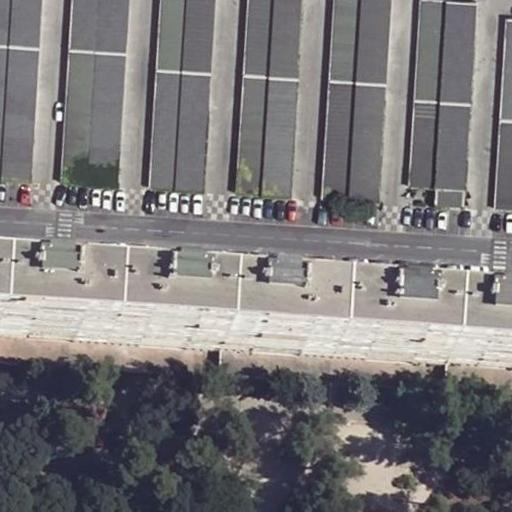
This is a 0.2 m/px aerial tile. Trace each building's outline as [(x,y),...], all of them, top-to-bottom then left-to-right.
[(0,0),(0,176),(6,177),(16,0),(0,0)] [(42,0),(16,0),(6,177),(34,179),(42,0)] [(74,0),(65,181),(94,183),(103,0),(74,0)] [(129,0),(103,0),(94,183),(120,184),(129,0)] [(162,0),(152,187),(180,189),(190,0),(162,0)] [(205,190),(215,0),(190,0),(180,189),(205,190)] [(249,0),(239,193),(265,196),(275,0),(249,0)] [(301,0),(275,0),(265,196),(289,197),(301,0)] [(334,0),(324,200),(352,201),(361,0),(334,0)] [(387,0),(361,0),(352,201),(377,204),(387,0)] [(421,0),(411,190),(440,191),(449,1),(439,0),(421,0)] [(475,3),(449,1),(440,191),(465,193),(475,3)] [(497,213),(511,213),(511,20),(509,20),(497,213)] [(465,193),(440,191),(438,208),(464,210),(465,193)] [(22,272),(21,282),(39,284),(56,285),(57,275),(22,272)] [(57,275),(56,285),(73,286),(74,276),(57,275)] [(0,338),(215,353),(219,296),(191,294),(174,293),(156,292),(137,290),(73,286),(56,285),(39,284),(21,282),(0,281),(0,338)] [(175,283),(174,293),(191,294),(192,284),(175,283)] [(247,288),(246,298),(265,299),(284,300),(284,290),(247,288)] [(284,290),(284,300),(301,302),(302,291),(284,290)] [(365,295),(364,306),(382,307),(401,308),(402,298),(365,295)] [(219,296),(215,353),(442,368),(446,311),(418,310),(401,308),(382,307),(364,306),(301,302),(284,300),(265,299),(246,298),(219,296)] [(418,310),(419,299),(402,298),(401,308),(418,310)] [(492,315),(510,316),(511,305),(474,303),(473,313),(492,315)] [(442,368),(511,372),(511,315),(510,316),(492,315),(473,313),(446,311),(442,368)]
